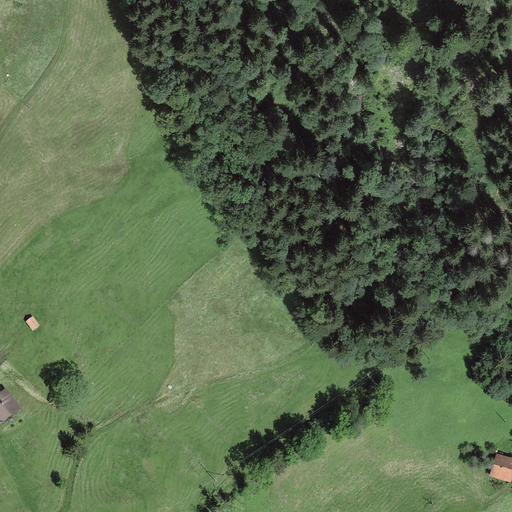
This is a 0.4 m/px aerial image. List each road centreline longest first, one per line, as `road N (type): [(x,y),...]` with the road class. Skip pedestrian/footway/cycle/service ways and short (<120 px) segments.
road 1 (track): [(291,344),(96,422),(65,452),(41,511)]
road 2 (track): [(0,112),(55,0)]
